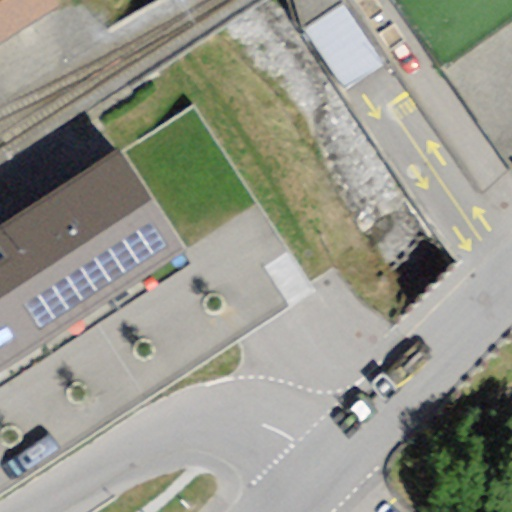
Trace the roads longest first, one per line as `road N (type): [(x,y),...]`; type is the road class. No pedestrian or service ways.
road 1 (residential): [(326,463),(259,422),(178,424),(27,511)]
road 2 (tertiary): [(511,277),(389,398)]
